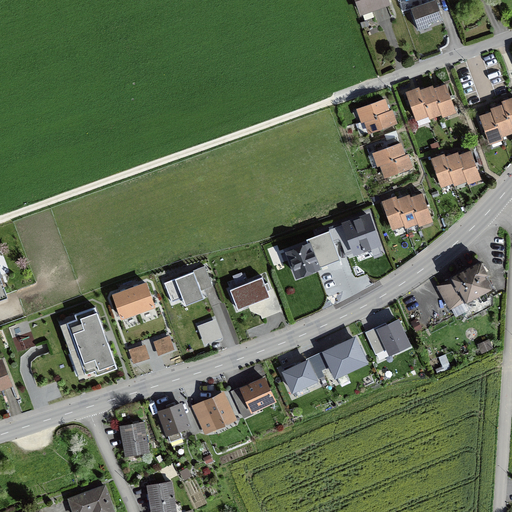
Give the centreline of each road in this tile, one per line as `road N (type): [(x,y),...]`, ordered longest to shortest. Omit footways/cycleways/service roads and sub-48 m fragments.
road 1 (tertiary): [(84,408),(280,343),(366,305),(434,260),(503,193)]
road 2 (track): [(331,101),(0,220)]
road 3 (residential): [(511,292),(498,511)]
road 4 (residential): [(511,37),(331,101)]
